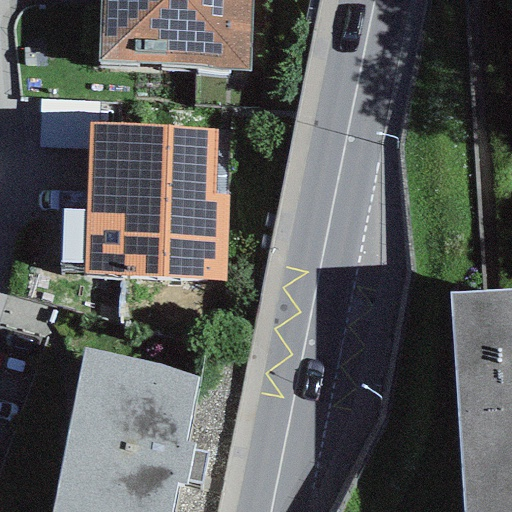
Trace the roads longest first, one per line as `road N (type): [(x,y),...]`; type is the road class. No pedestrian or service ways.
road 1 (tertiary): [(374,0),(269,511)]
road 2 (residential): [(0,250),(17,191),(10,0)]
